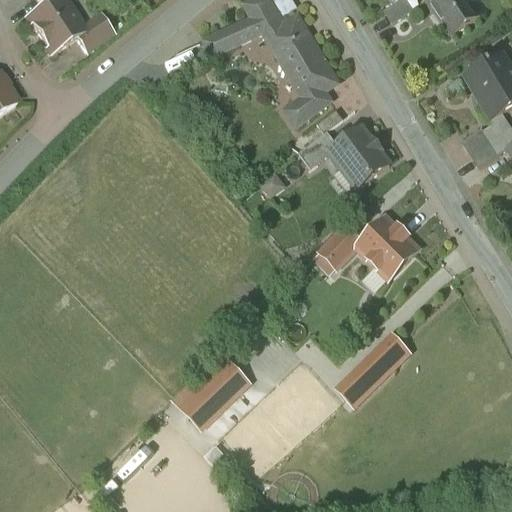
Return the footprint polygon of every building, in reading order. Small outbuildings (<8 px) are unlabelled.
[(59,0),(58,0),(26,22),(51,60),(75,44),(84,38),(81,32),(59,0)] [(264,0),(263,0),(243,10),(253,23),(264,38),(282,29),(264,0)] [(479,21),(464,0),(433,0),(426,4),(442,27),(443,26),(451,38),(450,39),(450,40),(479,21)] [(405,1),(383,15),(392,28),(413,14),(405,1)] [(102,18),(81,32),(84,38),(75,44),(85,59),(115,39),(102,18)] [(323,65),(296,22),(282,29),(264,38),(253,23),(202,47),(210,63),(263,40),(303,104),(292,111),(304,126),(330,106),(318,86),(323,82),(326,88),(337,82),(325,64),(323,65)] [(511,77),(500,58),(464,80),(474,95),(476,94),(492,121),(490,123),(491,124),(500,119),(511,111),(511,77)] [(0,82),(0,117),(16,107),(0,82)] [(335,116),(316,130),(324,139),(327,137),(343,125),(335,116)] [(493,127),(480,135),(488,148),(509,134),(500,119),(491,124),(493,127)] [(338,151),(328,158),(329,159),(356,195),(387,171),(388,170),(389,170),(388,169),(362,134),(361,133),(360,134),(338,151)] [(480,134),(460,147),(469,161),(488,148),(480,135),(480,134)] [(511,138),(509,134),(488,148),(497,160),(506,154),(505,153),(511,148),(511,138)] [(324,139),(298,159),(310,174),(329,159),(328,158),(338,151),(327,137),(324,139)] [(488,148),(469,161),(477,173),(497,160),(488,148)] [(360,248),(355,253),(356,254),(388,286),(418,256),(406,244),(407,243),(397,233),(396,234),(385,223),(360,248)] [(345,232),(320,258),(336,274),(356,254),(355,253),(360,248),(345,232)] [(199,395),(182,413),(202,433),(248,387),(228,367),(199,395)] [(173,404),(182,413),(199,395),(191,387),(173,404)] [(215,452),(207,460),(224,477),(232,469),(215,452)]
